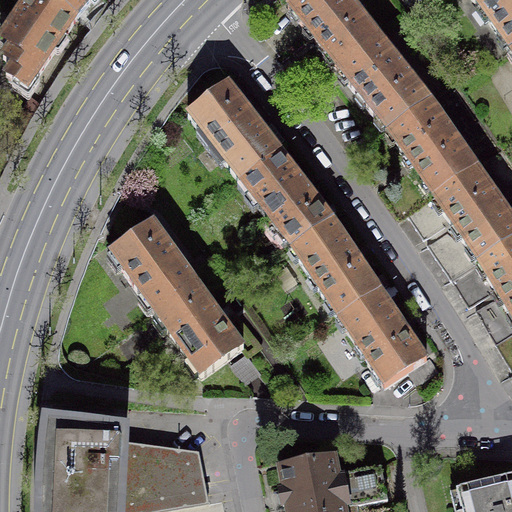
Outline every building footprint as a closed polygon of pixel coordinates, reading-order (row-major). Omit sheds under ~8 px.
[(13,69),(8,77),(9,82),(27,94),(77,21),(49,0),(30,0),(12,28),(3,41),(3,46),(11,51),(5,59),(6,64),(13,69)] [(49,0),(77,21),(93,0),(49,0)] [(337,73),(380,40),(348,0),(300,0),(287,10),(312,42),(337,73)] [(511,0),(470,0),(510,54),(511,52),(511,0)] [(387,135),(430,103),(380,40),(337,73),(362,104),(387,135)] [(239,185),(280,154),(254,120),(228,87),(187,118),(239,185)] [(432,200),(476,169),(430,103),(387,135),(409,168),(432,200)] [(291,251),(332,222),(306,188),(280,154),(239,185),(291,251)] [(451,282),(451,281),(511,241),(511,220),(476,169),(432,200),(407,217),(424,242),(449,225),(454,232),(459,239),(455,242),(453,239),(447,234),(427,247),(451,282)] [(337,321),(379,292),(356,257),(332,222),(291,251),(337,321)] [(109,256),(154,318),(197,287),(175,256),(152,225),(109,256)] [(496,346),(511,336),(511,241),(451,281),(469,310),(495,294),(496,296),(498,299),(476,313),(496,346)] [(220,319),(197,287),(154,318),(200,381),(202,381),(244,351),(220,319)] [(403,327),(379,292),(337,321),(384,391),(408,376),(416,388),(438,373),(429,359),(426,362),(403,327)] [(511,336),(496,346),(511,372),(511,336)] [(123,433),(46,423),(41,467),(39,511),(174,511),(208,506),(198,455),(123,445),(123,439),(123,433)] [(287,511),(343,511),(344,511),(387,503),(381,468),(368,471),(366,469),(362,472),(337,477),(334,460),(309,464),(306,461),(301,466),(280,470),(284,491),(280,492),(282,499),(283,507),(287,506),(287,511)] [(457,493),(462,511),(511,511),(511,477),(456,492),(457,493)]
